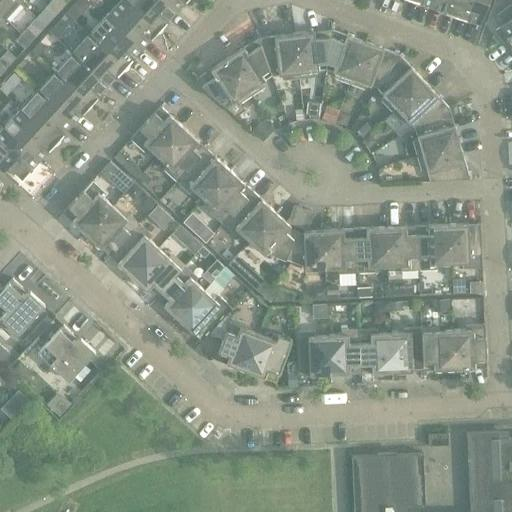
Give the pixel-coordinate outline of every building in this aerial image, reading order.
[(16,0),(0,0),(0,14),(4,18),(19,2),(16,0)] [(61,0),(52,0),(51,2),(60,11),(66,4),(61,0)] [(86,0),(78,0),(74,5),(81,11),(89,3),(86,0)] [(126,0),(121,0),(107,16),(142,49),(149,41),(150,41),(159,30),(126,0)] [(163,0),(126,0),(159,30),(169,20),(176,11),(163,0)] [(163,0),(176,11),(184,3),(184,4),(187,0),(163,0)] [(434,0),(432,7),(442,11),(456,16),(461,0),(434,0)] [(461,0),(456,16),(469,21),(481,25),(489,0),(461,0)] [(60,11),(51,2),(45,8),(55,17),(60,11)] [(107,16),(90,35),(125,67),(135,57),(142,49),(107,16)] [(507,38),(511,44),(511,18),(496,31),(504,41),(507,38)] [(60,20),(49,32),(56,38),(67,26),(60,20)] [(27,28),(22,34),(31,43),(37,36),(27,28)] [(331,30),(294,34),(300,78),(315,76),(316,71),(326,70),(331,30)] [(331,30),(326,70),(336,73),(335,78),(350,84),(365,42),(331,30)] [(31,43),(22,34),(16,40),(25,49),(31,43)] [(294,34),(258,38),(272,76),(282,75),(284,80),(300,78),(294,34)] [(90,35),(73,54),(108,86),(115,78),(125,67),(90,35)] [(258,38),(227,59),(252,96),(265,87),(263,82),(272,76),(258,38)] [(39,42),(32,51),(39,57),(44,50),(44,47),(39,42)] [(365,42),(350,84),(365,89),(368,85),(378,88),(400,55),(365,42)] [(73,54),(55,72),(91,105),(100,94),(108,86),(73,54)] [(400,55),(378,88),(385,96),(382,100),(392,112),(425,82),(400,55)] [(252,96),(227,59),(196,80),(226,107),(235,101),(239,104),(252,96)] [(55,72),(38,91),(73,123),(81,115),(91,105),(55,72)] [(425,82),(392,112),(403,123),(408,121),(415,128),(450,108),(425,82)] [(38,91),(21,110),(56,142),(66,131),(73,123),(38,91)] [(131,139),(132,140),(136,136),(158,157),(184,128),(169,114),(161,106),(131,139)] [(329,107),(324,119),(336,123),(336,122),(340,112),(340,111),(329,107)] [(450,108),(415,128),(418,138),(413,141),(417,156),(460,144),(450,108)] [(21,110),(4,128),(39,160),(47,152),(47,153),(56,142),(21,110)] [(302,110),(296,110),(297,120),(304,120),(302,110)] [(340,112),(336,122),(346,126),(350,116),(340,112)] [(266,121),(254,132),(263,141),(275,130),(266,121)] [(367,123),(357,132),(363,139),(369,134),(373,130),(367,123)] [(0,132),(0,159),(22,180),(32,169),(32,168),(39,160),(4,128),(0,132)] [(184,128),(158,157),(180,177),(176,181),(177,182),(207,149),(199,142),(184,128)] [(363,139),(361,141),(367,147),(367,148),(372,144),(373,138),(369,134),(363,139)] [(460,144),(417,156),(422,171),(427,171),(430,182),(471,180),(460,144)] [(207,149),(177,182),(178,183),(182,179),(204,199),(230,170),(215,157),(207,149)] [(119,152),(113,158),(122,166),(128,160),(119,152)] [(230,170),(204,199),(226,219),(222,223),(223,224),(253,192),(245,184),(230,170)] [(143,173),(139,177),(147,185),(153,179),(145,171),(143,173)] [(122,172),(113,182),(125,193),(126,192),(134,183),(127,177),(122,172)] [(72,221),(86,235),(113,206),(91,186),(95,182),(93,180),(63,213),(72,221)] [(253,192),(223,224),(237,236),(240,233),(250,241),(276,213),(261,199),(253,192)] [(150,198),(141,208),(147,213),(156,203),(150,198)] [(158,205),(148,215),(154,220),(163,210),(158,205)] [(113,206),(86,235),(101,248),(110,256),(140,223),(139,222),(135,226),(113,206)] [(276,213),(250,241),(265,255),(267,252),(286,259),(296,231),(289,228),(291,226),(276,213)] [(140,223),(110,256),(118,263),(132,277),(159,248),(137,228),(140,224),(140,223)] [(469,224),(448,225),(450,264),(480,262),(480,268),(483,268),(481,223),(469,224)] [(428,226),(417,226),(420,270),(421,270),(421,265),(450,264),(448,225),(428,225),(428,226)] [(406,226),(386,227),(388,266),(418,265),(418,270),(420,270),(417,226),(406,227),(406,226)] [(366,228),(355,229),(357,273),(375,272),(375,267),(388,266),(386,227),(366,228)] [(209,228),(200,238),(206,243),(214,234),(209,228)] [(344,229),(324,230),(326,269),(355,268),(356,273),(357,273),(355,229),(344,229)] [(296,231),(286,259),(305,266),(305,270),(326,269),(324,230),(304,231),(304,234),(296,231)] [(192,236),(184,245),(195,255),(198,252),(203,247),(192,236)] [(203,247),(198,252),(205,258),(210,253),(203,247)] [(159,248),(132,277),(147,291),(147,290),(155,298),(185,265),(184,264),(181,268),(159,248)] [(237,256),(229,264),(256,289),(264,281),(237,256)] [(185,265),(155,298),(163,305),(178,319),(205,290),(183,270),(186,266),(185,265)] [(0,318),(3,321),(18,334),(45,305),(27,289),(25,290),(14,280),(14,279),(13,279),(4,288),(0,283),(0,318)] [(464,280),(453,281),(453,293),(465,293),(464,280)] [(338,287),(326,287),(327,299),(339,299),(338,287)] [(325,288),(312,289),(312,301),(326,300),(325,288)] [(370,288),(358,289),(358,299),(371,298),(370,288)] [(401,289),(389,289),(389,297),(401,297),(401,289)] [(205,290),(178,319),(193,333),(202,341),(232,308),(218,295),(214,299),(205,290)] [(449,300),(434,300),(434,310),(449,309),(449,300)] [(389,302),(375,303),(375,312),(390,311),(389,302)] [(402,302),(389,302),(390,311),(402,310),(402,302)] [(326,305),(313,305),(313,319),(327,318),(326,305)] [(226,364),(245,371),(259,334),(248,330),(250,325),(230,318),(215,359),(226,364)] [(483,329),(453,330),(455,369),(475,368),(487,368),(485,324),(483,324),(483,329)] [(64,325),(38,353),(50,364),(53,368),(54,367),(68,381),(95,352),(77,335),(76,337),(64,326),(65,326),(64,325)] [(421,332),(391,333),(392,372),(412,371),(423,370),(422,326),(420,326),(421,332)] [(423,326),(422,326),(423,370),(434,370),(455,369),(453,330),(423,332),(423,326)] [(377,328),(360,329),(359,329),(361,373),(372,373),(392,372),(391,333),(378,333),(377,328)] [(341,335),(328,336),(330,375),(350,374),(361,373),(359,329),(341,330),(341,335)] [(315,331),(295,332),(297,373),(297,376),(298,376),(310,375),(330,375),(328,336),(315,336),(315,331)] [(271,339),(259,334),(245,371),(264,378),(264,377),(276,382),(291,340),(273,334),(271,339)] [(21,363),(13,372),(22,381),(31,372),(21,363)] [(297,373),(287,373),(288,386),(298,386),(297,376),(297,373)] [(511,511),(511,437),(499,438),(499,431),(467,432),(470,511),(511,511)] [(428,434),(429,446),(449,445),(448,433),(428,434)] [(424,453),(352,456),(354,511),(405,511),(406,506),(426,505),(424,453)]
